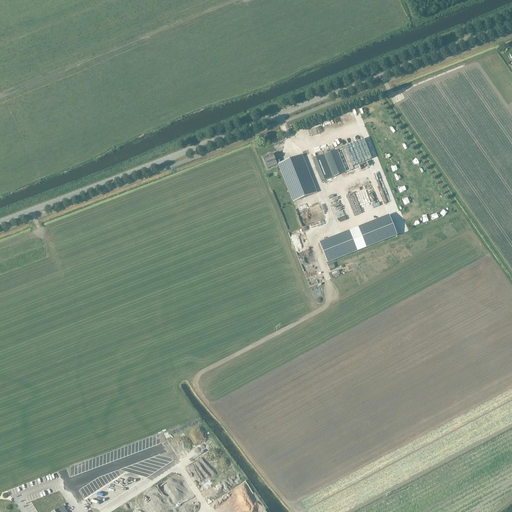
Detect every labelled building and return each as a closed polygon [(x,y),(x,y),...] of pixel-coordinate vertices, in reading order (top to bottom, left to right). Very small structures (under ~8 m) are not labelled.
[(364,139),(345,146),(353,166),(372,159),(364,139)] [(337,150),(312,159),(321,182),(346,172),(337,150)] [(277,165),(278,164),(280,163),(278,157),(275,158),(273,154),(263,158),(266,166),(276,162),(277,165)] [(278,164),(293,202),(317,193),(302,155),(280,163),(278,164)] [(337,226),(345,223),(341,211),(335,214),(337,220),(335,220),(337,226)] [(389,215),(319,242),(327,262),(397,235),(389,215)]
